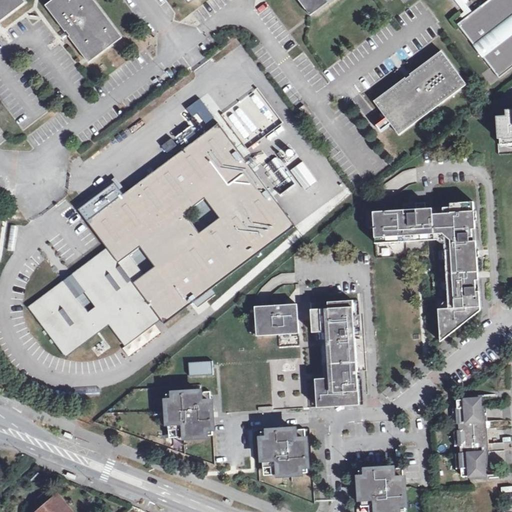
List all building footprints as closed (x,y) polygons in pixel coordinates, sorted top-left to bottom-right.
[(0,0),(0,20),(2,19),(25,1),(24,0),(0,0)] [(64,28),(66,31),(67,30),(69,33),(71,35),(70,35),(89,62),(122,37),(95,0),(51,0),(46,4),(64,28)] [(187,0),(189,1),(190,0),(300,0),(308,10),(307,10),(311,16),(316,11),(315,11),(329,0),(187,0)] [(511,0),(488,0),(464,18),(458,23),(499,77),(511,66),(511,0)] [(67,30),(66,31),(61,35),(64,40),(70,35),(71,35),(69,33),(67,30)] [(375,100),(400,133),(466,83),(441,50),(410,73),(411,74),(409,76),(406,78),(406,77),(375,100)] [(265,136),(283,124),(258,87),(219,114),(248,158),(249,157),(273,193),(284,185),(267,159),(269,158),(263,149),(270,144),(265,136)] [(191,117),(197,113),(205,124),(214,117),(201,98),(185,109),(191,117)] [(306,116),(310,113),(304,105),(300,108),(306,116)] [(501,145),(511,143),(511,109),(506,109),(506,115),(502,116),(497,116),(498,139),(500,139),(501,145)] [(196,141),(154,173),(125,194),(87,222),(102,241),(109,251),(77,275),(73,278),(74,279),(67,284),(66,283),(33,308),(66,353),(110,321),(125,342),(153,322),(149,317),(155,312),(159,317),(164,325),(295,227),(219,124),(196,141)] [(149,166),(154,173),(196,141),(191,135),(149,166)] [(305,190),(318,181),(303,160),(290,170),(305,190)] [(447,337),(458,329),(458,321),(467,321),(481,310),(480,289),(477,289),(475,272),(479,272),(478,257),(474,257),(474,249),(470,249),(470,241),(473,241),(472,229),(476,229),(475,221),(474,221),(473,211),(475,211),(474,202),(450,203),(451,207),(443,207),(444,213),(437,214),(433,214),(434,236),(444,235),(445,243),(445,250),(447,250),(447,259),(446,259),(447,281),(449,281),(449,290),(448,290),(449,308),(439,308),(441,338),(447,337)] [(389,211),(374,212),(376,239),(423,237),(434,236),(433,214),(437,214),(437,208),(389,211)] [(327,347),(329,378),(324,378),(316,379),(318,407),(360,404),(358,378),(357,378),(357,371),(358,371),(356,338),(355,338),(354,331),(355,331),(353,300),(329,302),(329,308),(312,309),(313,332),(321,332),(326,331),(327,341),(327,347)] [(204,307),(201,303),(195,308),(198,312),(204,307)] [(256,307),(257,336),(299,333),(298,304),(268,306),(256,307)] [(149,317),(153,322),(159,317),(155,312),(149,317)] [(202,322),(198,317),(180,332),(183,336),(202,322)] [(213,361),(189,363),(190,376),(214,375),(213,361)] [(175,401),(168,402),(170,429),(179,428),(179,437),(206,435),(206,428),(213,428),(211,392),(175,394),(175,401)] [(461,453),(462,469),(462,476),(470,476),(486,475),(486,467),(491,467),(490,451),(489,451),(489,444),(488,429),(487,429),(487,422),(488,422),(487,406),(482,406),(481,398),(465,399),(457,400),(458,408),(459,423),(459,430),(460,446),(461,453)] [(179,428),(170,429),(170,438),(179,437),(179,428)] [(300,466),(308,465),(305,429),(269,431),(270,438),(262,439),(264,466),(273,466),(274,475),(301,473),(300,466)] [(273,466),(264,466),(265,475),(274,475),(273,466)] [(403,468),(367,470),(367,477),(360,478),(362,505),(371,504),(371,511),(394,511),(399,511),(398,504),(405,504),(404,491),(403,468)] [(75,511),(57,492),(33,511),(75,511)]
